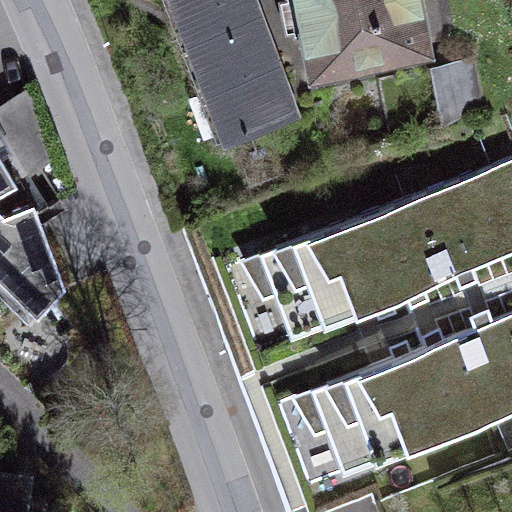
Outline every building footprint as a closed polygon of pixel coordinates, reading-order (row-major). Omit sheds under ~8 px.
[(262,0),(171,0),(177,18),(264,3),(262,0)] [(433,0),(306,0),(317,95),(443,80),(433,0)] [(264,3),(177,18),(217,144),(302,124),(264,3)] [(0,203),(31,184),(0,135),(0,203)] [(511,177),(235,277),(266,363),(321,496),(511,422),(511,177)] [(46,511),(50,481),(0,475),(0,511),(46,511)]
